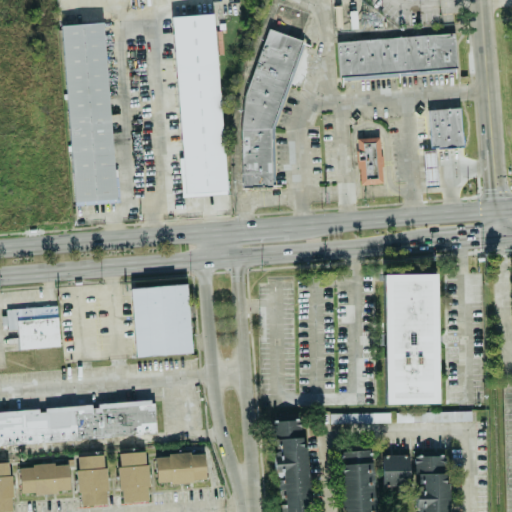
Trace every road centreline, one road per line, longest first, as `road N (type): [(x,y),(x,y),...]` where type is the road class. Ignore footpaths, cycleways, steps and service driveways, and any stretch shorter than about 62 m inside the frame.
road 1 (secondary): [(0,275),(432,243)]
road 2 (residential): [(202,232),(219,422),(246,511)]
road 3 (secondary): [(235,229),(0,248)]
road 4 (tertiary): [(481,0),(497,209)]
road 5 (residential): [(251,511),(243,338)]
road 6 (secondary): [(452,214),(291,225)]
